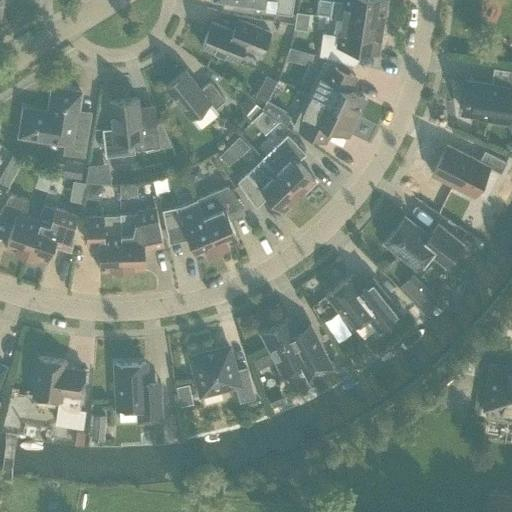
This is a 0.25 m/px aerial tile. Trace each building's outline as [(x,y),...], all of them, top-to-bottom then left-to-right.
[(225,0),(264,6),(264,0),(275,0),(274,10),(291,13),(293,0),(225,0)] [(331,0),(329,15),(341,17),(382,23),(385,0),(331,0)] [(378,50),(382,23),(341,17),(339,32),(322,29),(318,53),(353,58),(355,46),(378,50)] [(237,30),(211,20),(201,45),(236,59),(242,45),(260,52),(269,30),(242,19),(237,30)] [(309,93),(356,115),(364,97),(343,87),(349,72),(324,60),(309,93)] [(478,117),(508,122),(511,96),(511,95),(511,68),(493,66),(491,83),(466,79),(462,110),(479,113),(478,117)] [(200,87),(185,69),(165,85),(190,116),(209,100),(215,106),(225,98),(210,80),(200,87)] [(266,72),(255,92),(265,98),(276,77),(266,72)] [(24,107),(19,133),(64,141),(63,151),(84,155),(90,118),(76,116),(80,90),(52,86),(48,111),(24,107)] [(356,115),(309,93),(293,125),(319,137),(325,123),(347,133),(356,115)] [(112,127),(102,128),(105,155),(133,151),(133,148),(171,144),(161,121),(141,123),(137,96),(109,100),(112,127)] [(273,168),(298,194),(315,178),(297,159),(305,151),(289,134),(275,147),(282,159),(273,168)] [(479,160),(446,143),(432,172),(474,194),(488,165),(501,172),(507,160),(484,149),(479,160)] [(261,155),(238,179),(253,202),(265,190),(283,209),(298,194),(273,168),(261,155)] [(0,181),(4,184),(17,161),(7,156),(0,169),(0,181)] [(132,182),(104,183),(104,176),(81,177),(81,202),(102,201),(101,186),(113,185),(113,198),(133,198),(132,182)] [(198,201),(203,213),(202,213),(217,249),(228,244),(227,243),(238,238),(227,214),(243,208),(229,186),(217,190),(218,192),(212,195),(198,201)] [(25,254),(38,218),(26,215),(28,198),(10,192),(0,210),(0,215),(13,220),(5,245),(15,249),(15,250),(25,254)] [(181,204),(162,208),(167,236),(187,232),(197,256),(207,251),(208,253),(217,249),(202,213),(203,213),(198,201),(196,197),(181,204)] [(76,213),(43,202),(38,218),(25,254),(36,257),(36,256),(47,260),(55,235),(71,240),(76,213)] [(120,214),(122,268),(144,268),(143,241),(162,237),(155,206),(137,213),(121,213),(121,214),(120,214)] [(100,269),(122,268),(120,214),(86,215),(87,243),(99,243),(100,269)] [(445,263),(462,242),(437,222),(428,234),(404,215),(384,240),(417,266),(430,251),(445,263)] [(371,275),(359,284),(351,273),(327,292),(353,324),(365,315),(377,330),(400,311),(371,275)] [(411,302),(421,292),(406,276),(396,286),(411,302)] [(261,331),(280,369),(299,360),(308,378),(332,366),(310,323),(295,331),(288,317),(261,331)] [(352,337),(342,343),(348,353),(358,347),(352,337)] [(239,400),(255,396),(248,369),(236,372),(229,344),(190,354),(191,359),(189,360),(192,372),(194,371),(200,393),(235,384),(239,400)] [(66,365),(66,359),(38,355),(32,394),(61,398),(62,392),(81,395),(85,368),(66,365)] [(135,420),(162,419),(160,380),(146,380),(145,361),(115,362),(117,406),(135,405),(135,420)] [(511,370),(492,367),(486,405),(488,405),(487,415),(511,419),(511,370)] [(188,383),(177,386),(178,393),(189,390),(188,383)] [(106,412),(93,411),(91,437),(104,438),(106,412)] [(511,511),(511,496),(487,493),(484,511),(511,511)]
